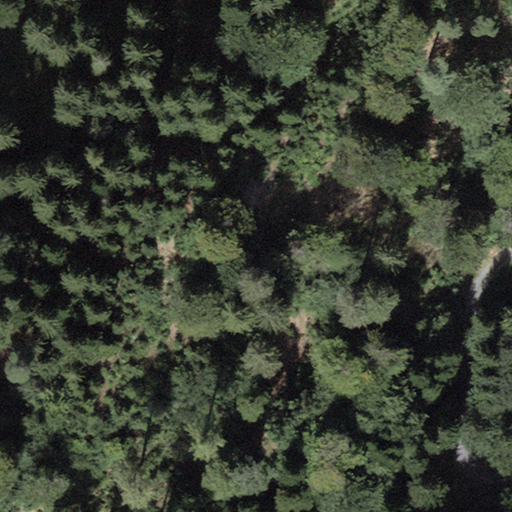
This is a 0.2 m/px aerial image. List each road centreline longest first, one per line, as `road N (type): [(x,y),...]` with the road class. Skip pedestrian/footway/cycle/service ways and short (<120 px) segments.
road 1 (track): [(0,21),(36,59),(54,63),(166,31),(312,22),(359,0)]
road 2 (track): [(511,251),(484,274),(476,294),(462,462),(475,478),(511,475)]
road 3 (track): [(73,511),(107,487),(154,422)]
